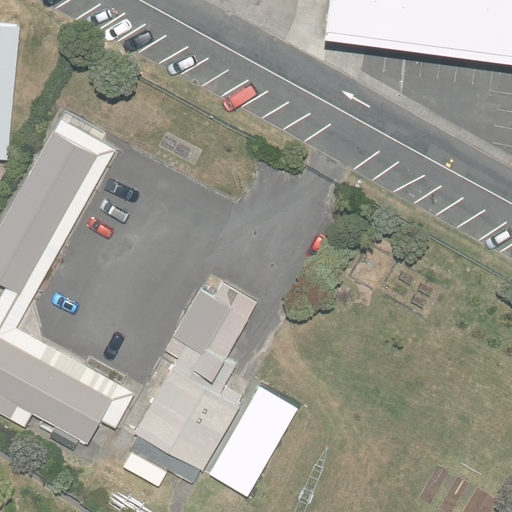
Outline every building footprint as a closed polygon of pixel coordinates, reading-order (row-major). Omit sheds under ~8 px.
[(511,0),(327,0),(325,20),(511,45),(511,0)] [(0,159),(5,160),(18,26),(0,24),(0,159)] [(60,129),(0,230),(0,285),(16,295),(100,153),(60,129)] [(254,316),(199,283),(155,357),(171,367),(127,440),(193,478),(240,399),(213,383),(254,316)] [(114,401),(0,333),(0,411),(11,418),(21,402),(89,442),(114,401)] [(305,404),(262,379),(210,467),(253,492),(305,404)]
